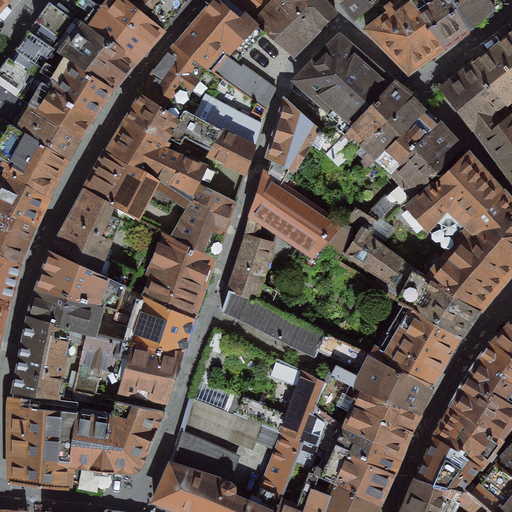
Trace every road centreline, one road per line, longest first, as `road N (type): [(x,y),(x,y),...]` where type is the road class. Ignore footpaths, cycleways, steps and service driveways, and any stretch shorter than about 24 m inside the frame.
road 1 (residential): [(135,511),(284,87),(293,67),(349,17)]
road 2 (residential): [(0,366),(31,252),(79,162),(152,53),(201,0)]
road 3 (residential): [(390,511),(444,395),(511,290)]
road 4 (residential): [(413,86),(511,188)]
road 5 (residential): [(511,12),(413,86)]
